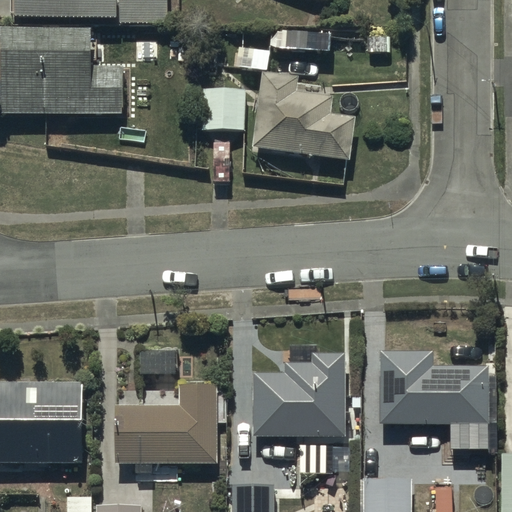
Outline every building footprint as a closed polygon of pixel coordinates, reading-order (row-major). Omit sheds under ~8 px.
[(8,0),(8,26),(116,26),(116,29),(167,30),(167,0),(8,0)] [(91,46),(1,46),(1,126),(126,126),(126,75),(91,75),(91,46)] [(301,87),(265,82),(254,157),(351,170),(358,128),(333,125),(335,107),(298,102),(301,87)] [(245,138),(245,94),(206,94),(206,138),(245,138)] [(175,350),(138,350),(138,372),(175,372),(175,350)] [(433,350),(378,350),(379,424),(488,423),(488,364),(433,364),(433,350)] [(343,351),(310,352),(310,362),(282,362),(282,370),(252,370),(253,435),(343,434),(343,351)] [(82,382),(0,380),(0,460),(81,462),(82,382)] [(216,382),(178,382),(178,407),(114,407),(114,462),(216,462),(216,382)] [(293,450),(281,450),(281,455),(278,455),(278,490),(293,490),(293,450)] [(325,451),(299,452),(299,479),(332,479),(332,457),(325,457),(325,451)] [(511,511),(511,453),(501,453),(500,511),(511,511)] [(408,511),(409,478),(363,478),(363,511),(408,511)] [(271,511),(272,485),(230,484),(230,511),(271,511)] [(342,511),(343,485),(323,485),(323,497),(314,497),(313,511),(342,511)] [(450,511),(450,495),(435,496),(435,511),(450,511)] [(89,511),(90,502),(67,502),(66,511),(89,511)]
